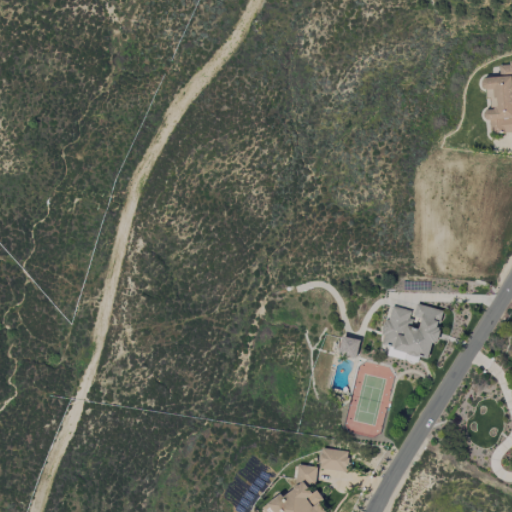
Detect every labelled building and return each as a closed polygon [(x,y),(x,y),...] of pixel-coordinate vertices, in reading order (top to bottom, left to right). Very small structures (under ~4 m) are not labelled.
[(511,132),(511,62),(498,64),(500,76),(481,79),(483,91),(486,91),(487,99),(491,98),(493,109),(482,111),(484,121),(489,120),(491,135),(511,132)] [(428,359),(431,343),(436,344),(440,328),(438,328),(442,311),(416,304),(413,317),(420,319),(418,329),(409,327),(412,311),(389,306),(381,342),(393,345),(392,350),(428,359)] [(360,340),(342,336),(338,355),(355,359),(360,340)] [(318,468),(346,472),(349,452),(321,448),(318,468)] [(264,511),(324,511),(325,511),(320,505),(322,494),(311,492),(307,487),(315,481),(317,468),(298,465),(294,488),(284,496),(279,495),(262,507),(262,508),(264,511)]
